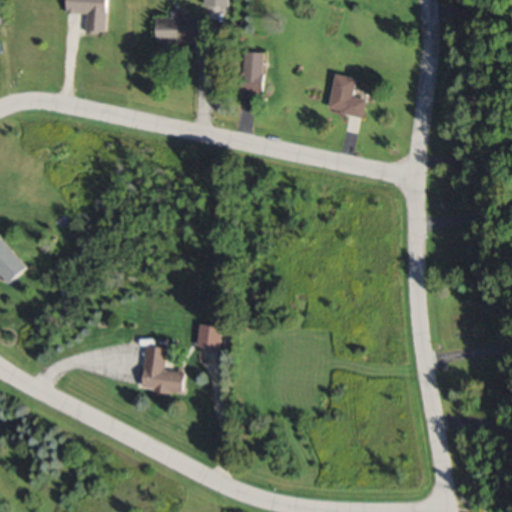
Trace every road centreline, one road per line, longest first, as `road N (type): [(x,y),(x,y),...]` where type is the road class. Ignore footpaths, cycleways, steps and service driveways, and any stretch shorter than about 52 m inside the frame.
road 1 (residential): [(413,177),(59,103),(0,110),(48,393),(260,499),(327,511),(445,511)]
road 2 (residential): [(445,511),(417,288),(413,177),(432,49),(429,0)]
